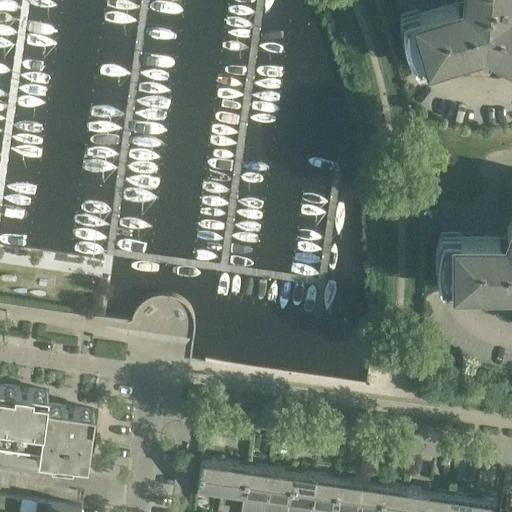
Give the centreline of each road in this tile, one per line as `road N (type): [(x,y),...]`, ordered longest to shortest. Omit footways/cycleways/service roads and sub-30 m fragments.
road 1 (residential): [(511,459),(149,406)]
road 2 (residential): [(149,406),(153,378),(0,356)]
road 3 (unclassified): [(442,216),(489,217),(488,165),(511,157)]
